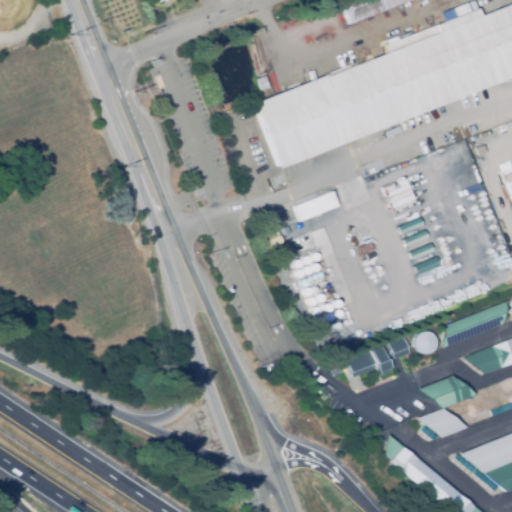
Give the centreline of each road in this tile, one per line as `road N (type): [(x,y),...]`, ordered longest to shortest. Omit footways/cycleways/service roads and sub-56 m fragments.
road 1 (secondary): [(292,511),(245,389),(168,231)]
road 2 (motorway): [(243,478),(0,361)]
road 3 (secondary): [(168,231),(168,260),(197,361),(243,478)]
road 4 (secondary): [(168,231),(76,0)]
road 5 (motorway): [(165,511),(0,403)]
road 6 (residential): [(104,71),(277,0)]
